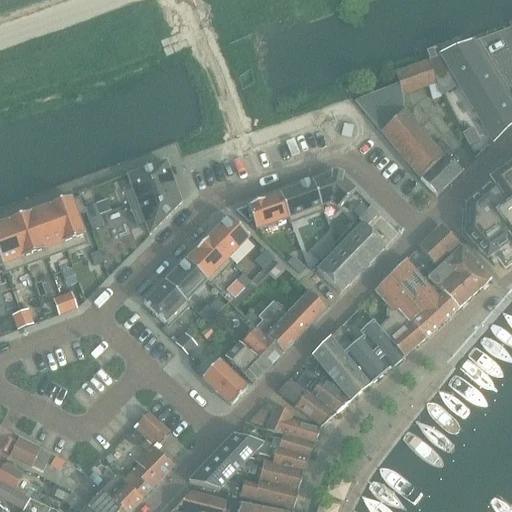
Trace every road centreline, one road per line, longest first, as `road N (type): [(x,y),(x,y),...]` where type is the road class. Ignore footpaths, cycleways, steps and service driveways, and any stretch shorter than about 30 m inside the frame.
road 1 (residential): [(419,229),(341,152),(201,205),(94,317)]
road 2 (residential): [(217,438),(419,229)]
road 3 (residential): [(0,391),(83,427),(144,368)]
road 4 (residential): [(419,229),(511,142)]
